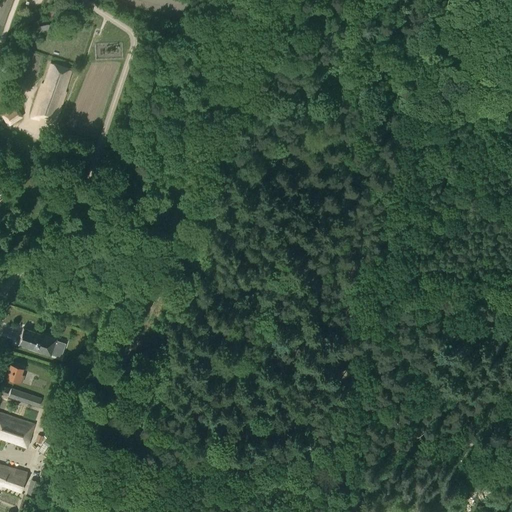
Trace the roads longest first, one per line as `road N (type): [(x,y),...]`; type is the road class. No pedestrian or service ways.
road 1 (track): [(511,442),(325,453)]
road 2 (unclassified): [(116,381),(68,511)]
